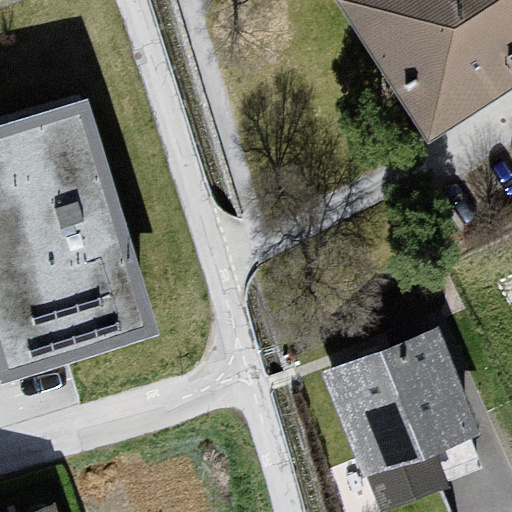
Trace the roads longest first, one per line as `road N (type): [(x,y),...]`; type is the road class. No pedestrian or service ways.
road 1 (residential): [(247,376),(131,0)]
road 2 (residential): [(247,376),(0,454)]
road 3 (residential): [(287,511),(247,376)]
